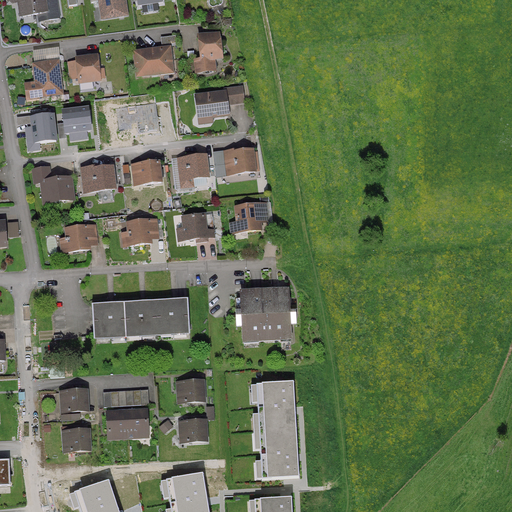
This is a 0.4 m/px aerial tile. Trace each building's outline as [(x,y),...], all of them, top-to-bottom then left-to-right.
[(42,0),(10,0),(11,1),(17,0),(20,16),(44,13),(42,0)] [(125,15),(122,0),(98,0),(101,19),(125,15)] [(218,29),(199,31),(202,54),(196,55),(197,66),(215,63),(214,53),(221,52),(218,29)] [(171,73),(168,50),(132,54),(135,78),(171,73)] [(96,81),(93,58),(75,61),(78,84),(96,81)] [(59,95),(55,64),(32,67),(34,85),(24,86),(26,99),(59,95)] [(242,103),(240,89),(225,90),(227,105),(242,103)] [(223,94),(194,98),(197,119),(226,115),(223,94)] [(89,105),(61,109),(65,133),(70,132),(71,141),(88,138),(87,130),(93,129),(89,105)] [(54,112),(30,115),(31,126),(25,127),(28,152),(41,150),(40,142),(58,139),(54,112)] [(256,168),(254,148),(225,152),(227,171),(256,168)] [(208,179),(206,159),(180,162),(182,188),(193,187),(192,181),(208,179)] [(161,183),(159,165),(134,168),(135,186),(161,183)] [(115,190),(113,170),(83,173),(85,193),(115,190)] [(49,182),(48,171),(34,172),(35,183),(49,182)] [(73,201),(70,181),(42,185),(44,204),(73,201)] [(231,226),(232,235),(262,231),(261,223),(268,222),(266,207),(237,211),(239,225),(231,226)] [(205,218),(183,221),(184,231),(178,232),(180,243),(214,239),(213,233),(207,233),(205,218)] [(157,239),(155,223),(129,226),(130,236),(123,236),(125,248),(151,245),(150,240),(157,239)] [(94,229),(67,232),(68,242),(62,242),(63,254),(89,251),(89,246),(96,246),(94,229)] [(290,337),(287,292),(240,294),(242,339),(257,338),(258,343),(280,341),(280,337),(290,337)] [(188,332),(187,301),(91,307),(93,338),(188,332)] [(49,380),(64,379),(63,367),(48,367),(49,380)] [(293,381),(257,383),(263,478),(299,476),(293,381)] [(203,403),(202,383),(183,385),(184,404),(203,403)] [(147,391),(140,392),(140,407),(148,406),(147,391)] [(132,392),(125,393),(125,408),(133,407),(132,392)] [(140,392),(132,392),(133,407),(140,407),(140,392)] [(86,412),(85,393),(66,394),(67,413),(86,412)] [(117,393),(110,394),(110,409),(118,408),(117,393)] [(125,393),(117,393),(118,408),(125,408),(125,393)] [(103,409),(110,409),(110,394),(102,394),(103,409)] [(146,432),(145,413),(126,414),(127,433),(146,432)] [(108,434),(127,433),(126,414),(106,415),(108,434)] [(160,429),(164,434),(170,428),(167,423),(165,425),(164,424),(161,426),(162,427),(160,429)] [(205,443),(204,423),(185,424),(186,444),(205,443)] [(89,452),(87,432),(68,433),(69,453),(89,452)] [(9,459),(0,459),(0,484),(10,484),(9,459)] [(208,511),(202,474),(168,479),(173,511),(208,511)] [(118,511),(108,481),(76,491),(83,511),(118,511)] [(293,511),(293,497),(256,499),(256,511),(293,511)]
